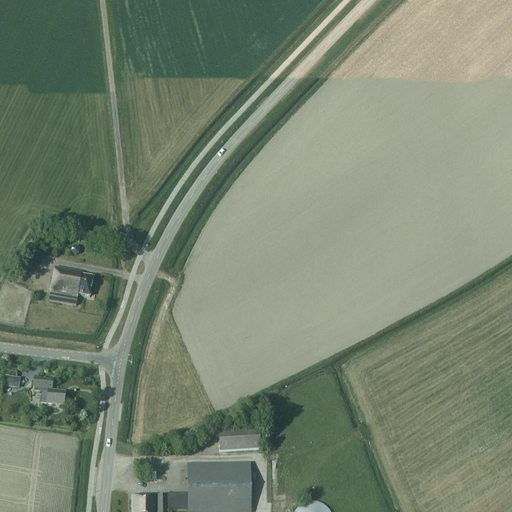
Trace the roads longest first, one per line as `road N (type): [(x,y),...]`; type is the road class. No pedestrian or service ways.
road 1 (tertiary): [(120,363),(143,289),(193,192),(369,0)]
road 2 (track): [(154,264),(130,244),(102,0)]
road 3 (tertiary): [(103,511),(120,363)]
road 4 (tertiary): [(120,363),(0,347)]
